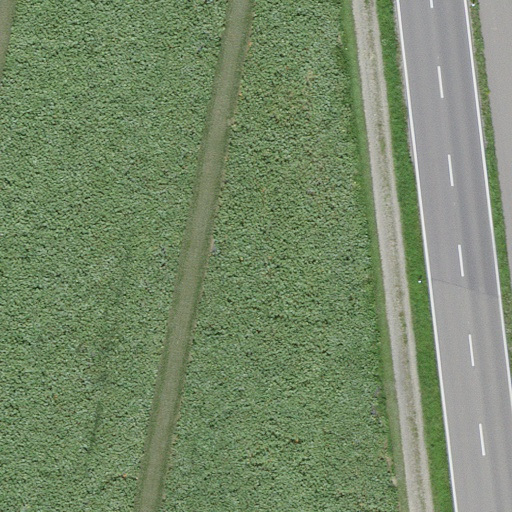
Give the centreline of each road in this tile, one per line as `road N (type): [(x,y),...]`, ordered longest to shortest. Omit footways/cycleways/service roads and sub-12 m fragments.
road 1 (secondary): [(494,511),(433,0)]
road 2 (track): [(427,511),(368,0)]
